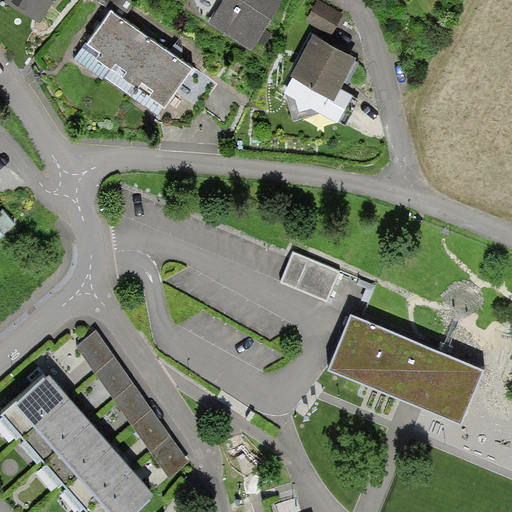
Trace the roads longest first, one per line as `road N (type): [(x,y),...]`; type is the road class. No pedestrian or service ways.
road 1 (residential): [(396,193),(131,157),(70,182)]
road 2 (residential): [(70,182),(91,238),(88,282),(0,358)]
road 3 (residential): [(348,0),(376,47),(393,105),(404,164),(396,193)]
road 4 (residential): [(0,66),(70,182)]
road 5 (residential): [(511,235),(396,193)]
